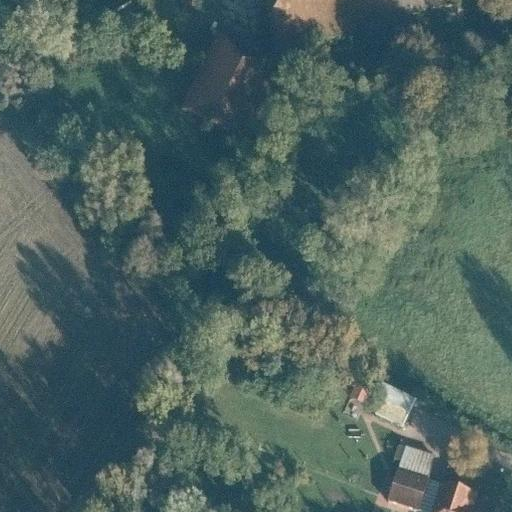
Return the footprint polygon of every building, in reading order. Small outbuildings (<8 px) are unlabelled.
[(265,0),(276,48),(471,0),(265,0)] [(206,34),(213,6),(199,3),(192,30),(206,34)] [(254,59),(214,41),(181,115),(220,133),(254,59)] [(415,400),(373,381),(359,410),(401,430),(415,400)] [(387,509),(397,511),(420,511),(435,467),(404,457),(387,509)] [(470,511),(472,507),(437,493),(429,511),(470,511)]
